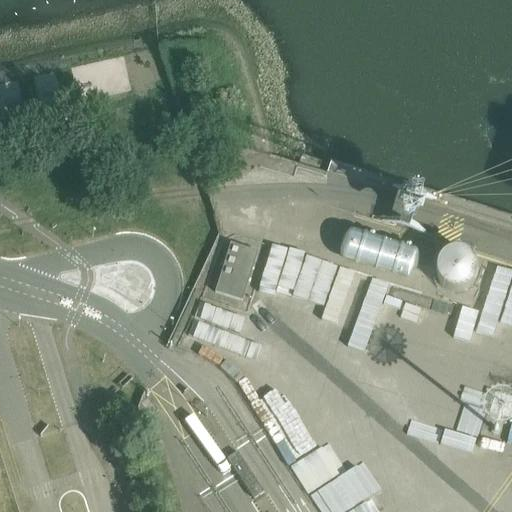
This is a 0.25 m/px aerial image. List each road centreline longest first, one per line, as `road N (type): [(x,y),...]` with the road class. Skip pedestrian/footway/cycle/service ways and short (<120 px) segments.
road 1 (unclassified): [(124,345),(147,334),(163,312),(160,268),(145,254),(74,261),(8,290)]
road 2 (tertiary): [(124,345),(76,311),(8,290)]
